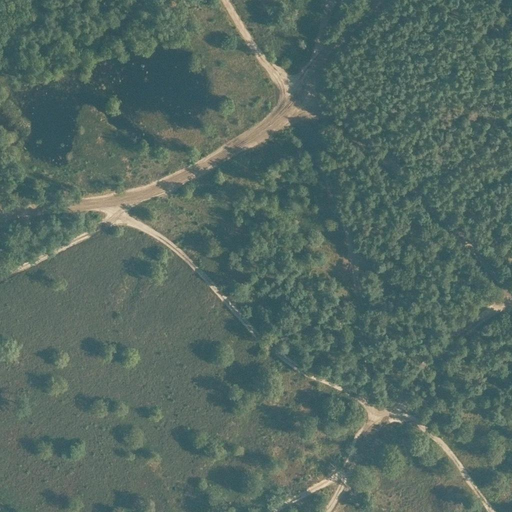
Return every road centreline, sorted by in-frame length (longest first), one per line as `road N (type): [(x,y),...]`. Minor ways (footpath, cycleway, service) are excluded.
road 1 (track): [(498,511),(427,426),(380,414),(265,343),(195,266),(121,217),(110,201)]
road 2 (track): [(0,219),(110,201),(202,168),(262,135),(301,95),(329,0)]
road 3 (track): [(224,0),(274,76),(511,296)]
road 4 (track): [(330,511),(380,414),(511,288)]
road 5 (track): [(121,217),(0,282)]
road 6 (track): [(301,95),(385,0)]
